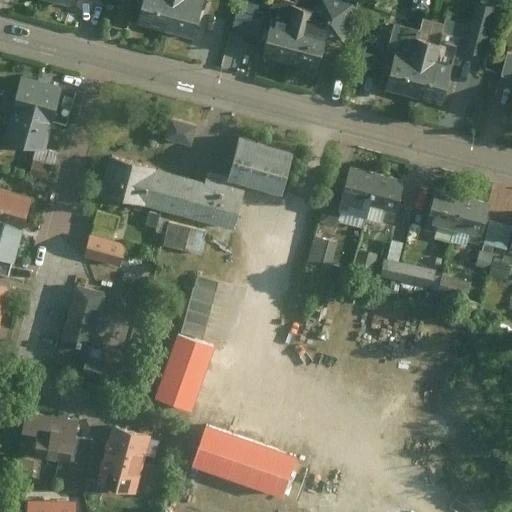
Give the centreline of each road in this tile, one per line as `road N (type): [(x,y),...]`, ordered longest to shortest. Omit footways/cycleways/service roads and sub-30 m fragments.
road 1 (residential): [(511,167),(98,58)]
road 2 (residential): [(98,58),(25,339)]
